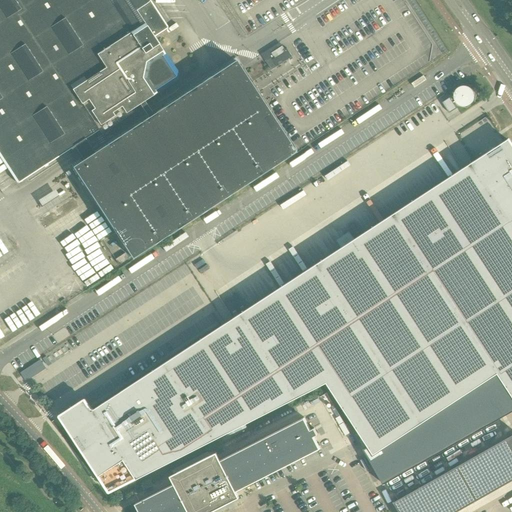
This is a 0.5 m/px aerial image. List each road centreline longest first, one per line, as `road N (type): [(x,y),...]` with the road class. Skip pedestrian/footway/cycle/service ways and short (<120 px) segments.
road 1 (unclassified): [(485,41),(0,359)]
road 2 (unclassified): [(0,399),(98,511)]
